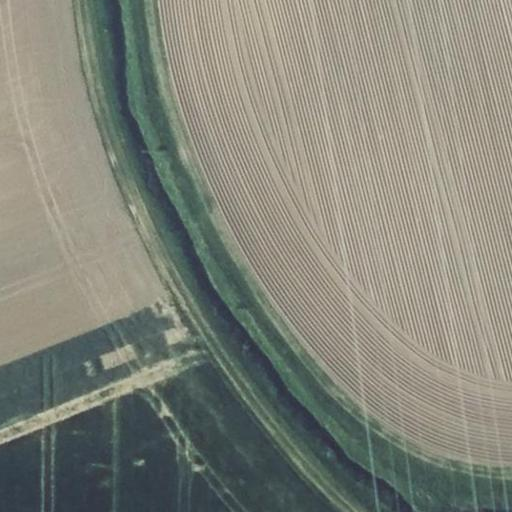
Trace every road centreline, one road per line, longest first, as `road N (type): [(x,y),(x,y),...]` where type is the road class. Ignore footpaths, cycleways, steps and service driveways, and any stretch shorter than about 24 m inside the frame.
road 1 (track): [(511,474),(429,460),(345,407),(314,377),(260,302),(175,137),(149,0)]
road 2 (track): [(349,511),(279,439),(145,231),(102,114),(84,0)]
